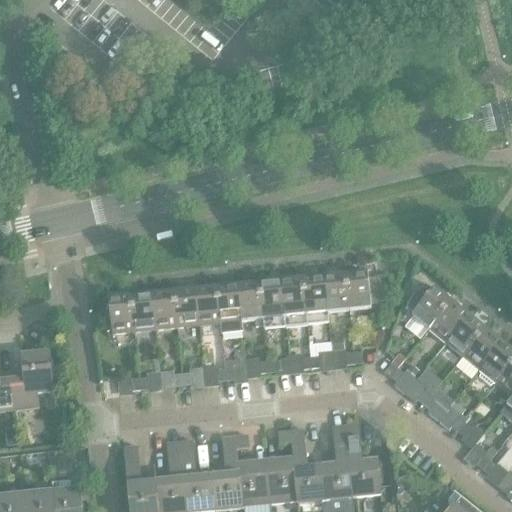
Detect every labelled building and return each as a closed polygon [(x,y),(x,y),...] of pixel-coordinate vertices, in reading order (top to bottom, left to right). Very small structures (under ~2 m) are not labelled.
[(383,300),(382,286),(378,278),(377,279),(369,280),(368,274),(347,276),(351,313),(372,311),(372,307),(380,306),(382,306),(383,300)] [(351,313),(347,276),(325,279),(329,315),(351,313)] [(330,325),(329,315),(325,279),(302,281),(307,327),(330,325)] [(307,327),(302,281),(281,283),(286,330),(307,327)] [(286,330),(281,283),(260,285),(265,328),(265,332),(286,330)] [(265,328),(260,285),(239,288),(242,324),(256,322),(256,329),(265,328)] [(429,331),(452,303),(435,290),(432,294),(426,287),(416,294),(409,304),(408,309),(416,314),(412,318),(429,331)] [(242,324),(239,288),(217,290),(221,326),(242,324)] [(221,326),(217,290),(195,292),(199,328),(221,326)] [(199,328),(195,292),(174,294),(177,330),(199,328)] [(177,330),(174,294),(152,296),(156,333),(177,330)] [(156,333),(152,296),(130,299),(134,335),(156,333)] [(134,335),(130,299),(109,301),(113,337),(134,335)] [(446,345),(469,317),(452,303),(429,331),(446,345)] [(463,358),(485,330),(469,317),(446,345),(463,358)] [(479,372),(502,343),(485,330),(463,358),(479,372)] [(496,386),(511,364),(511,351),(502,343),(479,372),(496,386)] [(54,395),(51,355),(22,358),(24,382),(13,383),(15,413),(39,410),(38,396),(54,395)] [(364,366),(362,355),(355,356),(357,367),(364,366)] [(357,367),(355,356),(347,357),(349,368),(357,367)] [(322,370),(320,359),(311,360),(312,372),(322,370)] [(312,372),(311,360),(304,361),(305,372),(312,372)] [(278,376),(276,364),(268,365),(270,377),(278,376)] [(511,364),(496,386),(511,398),(511,364)] [(270,377),(268,365),(261,366),(262,377),(270,377)] [(390,379),(398,370),(393,366),(385,375),(390,379)] [(397,384),(405,375),(398,370),(390,379),(397,384)] [(407,395),(419,380),(408,371),(405,375),(397,384),(396,386),(407,395)] [(236,383),(234,372),(226,373),(227,384),(236,383)] [(0,414),(15,413),(13,383),(1,384),(0,373),(0,414)] [(227,384),(226,373),(219,374),(220,385),(227,384)] [(184,388),(184,377),(176,378),(177,389),(184,388)] [(192,388),(191,377),(184,377),(184,388),(192,388)] [(149,392),(148,381),(140,381),(141,392),(149,392)] [(425,406),(432,398),(426,393),(419,401),(425,406)] [(432,411),(438,403),(432,398),(425,406),(432,411)] [(441,423),(453,407),(443,398),(438,403),(432,411),(430,414),(441,423)] [(511,427),(511,401),(499,417),(511,427)] [(451,431),(453,429),(460,420),(464,416),(453,407),(441,423),(451,431)] [(459,434),(466,425),(460,420),(453,429),(459,434)] [(465,438),(472,430),(466,425),(459,434),(465,438)] [(382,498),(379,462),(363,464),(359,427),(346,428),(354,501),(382,498)] [(354,501),(346,428),(333,429),(337,467),(322,468),(325,504),(354,501)] [(308,470),(305,432),(291,434),(292,447),(294,462),(298,504),(297,504),(297,506),(325,504),(322,468),(308,470)] [(292,447),(291,434),(279,435),(281,448),(292,447)] [(250,452),(248,438),(236,440),(237,453),(250,452)] [(242,509),(238,467),(237,453),(236,440),(223,441),(227,478),(210,480),(213,511),(242,511),(244,511),(244,509),(242,509)] [(381,442),(366,444),(368,460),(383,458),(381,442)] [(197,481),(194,444),(179,445),(185,511),(213,511),(210,480),(197,481)] [(185,511),(179,445),(168,447),(172,484),(156,485),(158,511),(185,511)] [(158,511),(156,485),(141,487),(138,450),(125,451),(130,511),(158,511)] [(483,471),(490,462),(485,458),(478,467),(483,471)] [(298,504),(294,462),(266,465),(271,507),(297,504),(298,504)] [(489,477),(497,468),(490,462),(483,471),(489,477)] [(271,507),(266,465),(238,467),(242,509),(244,509),(271,507)] [(52,497),(54,511),(82,511),(81,494),(80,482),(51,485),(52,497)] [(446,511),(478,511),(455,494),(448,502),(449,509),(446,511)] [(54,511),(52,497),(25,499),(26,511),(54,511)] [(26,511),(25,499),(0,501),(0,511),(26,511)]
